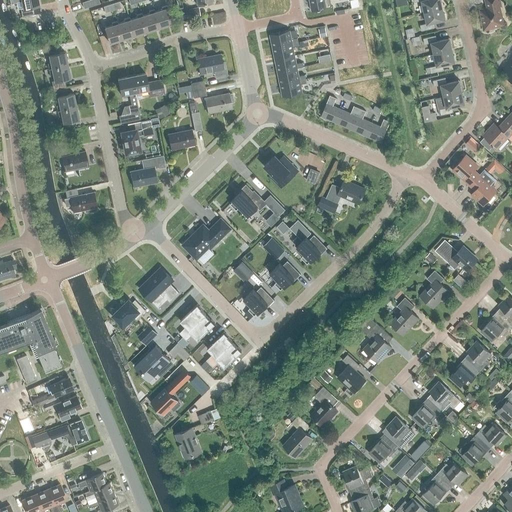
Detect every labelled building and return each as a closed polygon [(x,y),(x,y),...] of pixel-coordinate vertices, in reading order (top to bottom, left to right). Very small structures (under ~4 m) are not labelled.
[(37,0),(18,0),(19,2),(21,1),(22,9),(20,9),(22,17),(34,15),(33,7),(39,6),(37,0)] [(92,6),(90,0),(82,3),(84,9),(92,6)] [(331,7),(329,0),(309,0),(311,10),(311,11),(331,7)] [(421,1),(424,12),(442,8),(441,3),(441,2),(440,0),(413,0),(414,2),(421,1)] [(482,21),(481,21),(483,30),(493,28),(492,27),(503,25),(499,7),(501,6),(499,0),(485,0),(486,4),(487,4),(488,8),(480,10),(482,21)] [(119,2),(111,5),(113,11),(121,8),(119,2)] [(113,11),(111,5),(103,7),(105,13),(113,11)] [(162,10),(154,12),(159,28),(172,24),(166,6),(161,7),(162,10)] [(178,11),(179,20),(200,16),(198,7),(178,11)] [(442,8),(424,12),(427,24),(420,25),(421,31),(434,28),(432,23),(444,20),(444,21),(445,21),(444,20),(445,19),(444,13),(443,14),(442,8)] [(149,14),(142,16),(147,32),(159,28),(154,12),(154,9),(148,11),(149,14)] [(141,13),(138,14),(136,15),(137,18),(129,20),(135,36),(147,32),(142,16),(141,13)] [(122,39),(135,36),(129,20),(129,17),(123,19),(124,21),(117,24),(122,39)] [(109,44),(122,39),(117,24),(116,21),(111,23),(112,25),(104,28),(109,44)] [(407,38),(414,36),(413,28),(405,30),(407,38)] [(280,31),(278,31),(279,33),(269,34),(270,36),(272,46),(272,47),(298,42),(297,38),(291,39),(289,30),(280,32),(280,31)] [(413,46),(421,44),(419,36),(411,38),(413,46)] [(431,43),(434,54),(451,50),(450,45),(451,45),(450,39),(449,39),(449,38),(448,38),(448,39),(437,41),(435,36),(423,39),(424,45),(431,43)] [(293,47),(299,46),(298,42),(272,47),(272,48),(274,58),(274,60),(294,56),(293,47)] [(47,64),(48,69),(67,65),(64,52),(58,53),(57,45),(44,48),(46,57),(48,56),(50,63),(47,64)] [(451,50),(434,54),(436,66),(429,67),(431,73),(443,70),(442,65),(453,62),(454,63),(454,62),(455,62),(454,56),(453,56),(451,50)] [(220,54),(196,59),(199,75),(214,72),(215,77),(226,75),(224,62),(222,63),(220,54)] [(297,68),(303,67),(302,63),(296,64),(294,56),(274,60),(275,61),(277,71),(277,72),(297,68)] [(51,82),(53,89),(65,86),(64,79),(70,78),(67,65),(48,69),(50,74),(52,74),(54,81),(51,82)] [(277,73),(279,83),(279,84),(305,79),(304,75),(299,76),(297,68),(277,72),(277,73)] [(145,73),(131,76),(136,100),(141,99),(142,99),(140,91),(148,90),(147,83),(145,73)] [(131,76),(117,79),(121,95),(129,94),(131,105),(128,106),(130,114),(118,116),(120,123),(140,119),(136,100),(131,76)] [(441,85),(443,96),(461,92),(460,87),(461,87),(459,81),(458,81),(458,80),(458,81),(446,84),(445,78),(432,81),(434,87),(441,85)] [(282,97),(302,93),(300,84),(306,83),(305,79),(279,84),(280,86),(280,85),(282,95),(282,96),(282,97)] [(161,80),(147,83),(148,90),(150,97),(156,95),(164,94),(161,83),(161,80)] [(203,81),(190,84),(191,85),(192,91),(205,88),(203,81)] [(56,106),(57,111),(76,107),(73,94),(67,95),(65,86),(53,89),(55,98),(57,98),(59,105),(56,106)] [(205,88),(192,91),(193,97),(193,98),(206,96),(206,95),(205,88)] [(461,92),(443,96),(446,108),(439,109),(440,115),(453,112),(452,107),(463,104),(463,105),(464,105),(464,104),(465,104),(463,98),(462,98),(461,92)] [(232,109),(228,93),(204,98),(207,114),(232,109)] [(321,116),(336,123),(341,110),(333,106),(336,98),(330,96),(321,116)] [(422,102),(423,108),(434,106),(432,100),(422,102)] [(159,119),(169,114),(164,105),(154,110),(159,119)] [(336,123),(350,129),(360,109),(354,106),(350,114),(341,110),(336,123)] [(76,107),(57,111),(58,116),(61,115),(62,123),(60,123),(62,132),(74,129),(73,121),(79,120),(76,107)] [(350,129),(365,136),(371,123),(362,119),(366,111),(360,109),(350,129)] [(197,112),(191,114),(194,131),(202,130),(198,112),(197,112)] [(423,115),(424,123),(437,120),(435,112),(430,113),(423,115)] [(511,112),(503,122),(511,130),(511,112)] [(128,132),(122,133),(126,153),(138,150),(136,137),(153,133),(151,128),(159,126),(157,116),(149,117),(150,120),(140,121),(127,124),(128,132)] [(371,123),(365,136),(380,142),(389,122),(383,119),(380,127),(371,123)] [(511,132),(511,130),(503,122),(498,128),(494,124),(483,135),(497,149),(507,137),(511,132)] [(191,129),(167,134),(170,150),(195,145),(191,129)] [(471,149),(475,144),(469,139),(465,144),(471,149)] [(88,167),(85,151),(69,154),(68,147),(56,150),(58,157),(61,157),(64,172),(88,167)] [(275,155),(265,165),(280,180),(290,170),(289,170),(294,165),(287,158),(282,162),(275,155)] [(452,170),(470,185),(479,175),(473,171),(477,166),(465,155),(452,170)] [(143,169),(129,171),(133,187),(157,183),(154,167),(157,166),(158,169),(165,167),(163,156),(141,160),(143,169)] [(497,166),(503,171),(505,169),(494,159),(485,169),(490,173),(497,166)] [(313,183),(317,172),(311,169),(306,181),(313,183)] [(479,175),(470,185),(475,190),(471,195),(483,205),(496,191),(490,185),(495,180),(484,170),(479,175)] [(318,206),(333,213),(341,196),(358,204),(365,189),(344,180),(340,188),(332,184),(325,198),(322,197),(318,206)] [(239,208),(250,220),(251,219),(248,216),(257,208),(260,211),(266,205),(267,204),(264,201),(259,195),(258,197),(245,184),(236,194),(238,196),(230,204),(236,210),(239,208)] [(71,205),(73,213),(97,208),(94,192),(78,196),(76,189),(65,191),(66,198),(64,198),(66,206),(71,205)] [(267,204),(266,205),(278,217),(285,210),(270,195),(271,196),(265,201),(264,200),(264,201),(267,204)] [(208,231),(203,226),(184,245),(196,258),(208,246),(210,248),(230,228),(221,219),(208,231)] [(302,241),(296,247),(295,245),(295,246),(303,255),(301,257),(307,264),(310,261),(311,262),(316,257),(317,258),(318,258),(316,256),(325,248),(326,249),(327,248),(314,235),(313,235),(314,236),(310,241),(309,240),(306,238),(311,233),(298,219),(289,227),(289,228),(302,241)] [(283,220),(276,227),(283,234),(283,233),(282,232),(287,226),(289,228),(289,227),(283,220)] [(272,246),(268,250),(276,258),(284,251),(271,238),(267,242),(272,246)] [(439,246),(434,251),(442,258),(448,263),(454,269),(459,263),(467,270),(477,259),(462,246),(456,253),(451,248),(445,243),(441,248),(439,246)] [(425,258),(432,264),(436,259),(429,253),(425,258)] [(16,268),(13,260),(0,264),(0,279),(15,275),(13,270),(16,268)] [(268,271),(268,272),(277,281),(274,284),(280,290),(283,287),(284,288),(289,283),(291,284),(290,283),(299,274),(300,275),(300,274),(287,261),(286,261),(288,262),(283,267),(279,263),(270,273),(268,271)] [(233,270),(244,282),(253,273),(241,262),(233,270)] [(139,289),(152,302),(157,307),(159,309),(159,308),(157,306),(155,304),(163,296),(170,302),(179,293),(178,293),(177,294),(168,285),(173,280),(171,279),(161,268),(139,289)] [(420,296),(432,308),(448,291),(439,284),(444,279),(434,270),(426,278),(432,283),(420,296)] [(242,298),(250,307),(248,309),(254,316),(257,313),(258,314),(263,309),(264,310),(265,309),(264,308),(272,300),(274,301),(274,300),(261,287),(260,287),(261,288),(257,293),(253,289),(243,298),(242,297),(242,298)] [(392,293),(398,299),(405,292),(399,287),(392,293)] [(500,307),(496,312),(511,325),(511,323),(511,299),(507,295),(498,305),(500,307)] [(390,324),(402,335),(418,318),(410,311),(414,306),(404,298),(396,306),(402,311),(390,324)] [(127,300),(112,315),(123,327),(133,317),(138,312),(140,315),(145,311),(135,300),(131,304),(127,300)] [(186,327),(180,333),(183,337),(205,315),(206,315),(201,309),(201,308),(198,305),(180,321),(186,327)] [(0,351),(28,342),(34,356),(37,355),(44,372),(61,365),(53,347),(56,346),(40,309),(29,315),(25,317),(8,324),(0,326),(0,351)] [(511,325),(496,312),(491,317),(493,318),(480,331),(491,341),(498,333),(501,335),(511,325)] [(205,315),(183,337),(186,340),(192,334),(198,340),(215,324),(211,320),(206,315),(205,315)] [(385,332),(368,317),(358,328),(371,340),(363,349),(377,362),(391,347),(380,337),(385,332)] [(227,336),(228,336),(224,332),(207,349),(213,354),(206,361),(210,364),(233,342),(227,336)] [(469,353),(464,358),(479,371),(488,361),(485,359),(490,354),(476,341),(466,351),(469,353)] [(237,348),(232,343),(233,342),(210,364),(213,367),(219,362),(224,367),(241,351),(238,347),(237,348)] [(156,344),(135,364),(136,365),(137,363),(152,378),(171,359),(156,344)] [(508,361),(511,356),(511,353),(509,350),(503,357),(508,361)] [(337,377),(354,393),(365,380),(356,371),(360,367),(347,355),(342,361),(348,366),(337,377)] [(479,371),(464,358),(460,363),(461,364),(449,377),(459,387),(467,378),(470,381),(479,371)] [(328,383),(333,378),(324,371),(320,376),(328,383)] [(491,380),(496,375),(492,372),(487,377),(491,380)] [(29,377),(24,379),(26,383),(36,380),(34,375),(29,377)] [(191,381),(203,393),(209,388),(196,375),(191,381)] [(172,394),(184,382),(178,376),(166,388),(165,388),(150,402),(163,415),(169,409),(172,412),(179,406),(175,403),(178,400),(172,394)] [(53,394),(47,397),(49,402),(55,399),(55,397),(73,389),(68,377),(49,385),(53,394)] [(309,383),(317,389),(321,385),(314,378),(309,383)] [(431,394),(427,398),(441,412),(449,404),(454,408),(460,401),(438,381),(429,392),(431,394)] [(310,415),(323,427),(337,411),(326,401),(331,395),(323,387),(314,396),(321,403),(310,415)] [(511,393),(510,392),(501,401),(500,400),(493,408),(497,411),(496,413),(506,422),(511,415),(511,393)] [(464,398),(469,404),(474,399),(469,393),(464,398)] [(54,399),(27,411),(29,415),(29,417),(55,406),(61,420),(69,417),(67,413),(81,407),(76,395),(63,401),(61,396),(54,399)] [(46,395),(31,401),(33,407),(48,401),(46,395)] [(441,412),(427,398),(422,403),(424,404),(411,418),(422,427),(429,419),(432,421),(441,412)] [(469,405),(475,410),(479,405),(473,400),(469,405)] [(454,420),(460,415),(454,410),(449,416),(454,420)] [(210,411),(198,416),(201,425),(214,420),(210,411)] [(292,421),(296,416),(291,412),(287,416),(292,421)] [(297,429),(283,446),(295,457),(312,439),(304,432),(309,426),(298,415),(291,423),(297,429)] [(405,444),(414,434),(395,417),(386,427),(388,429),(384,433),(398,447),(403,442),(405,444)] [(29,419),(20,422),(25,437),(34,433),(29,419)] [(59,427),(51,430),(47,432),(50,440),(62,436),(68,438),(71,445),(77,443),(87,439),(80,420),(59,428),(59,427)] [(485,425),(475,435),(490,448),(494,443),(496,445),(506,435),(492,422),(487,427),(485,425)] [(192,427),(175,434),(185,459),(202,452),(192,427)] [(36,448),(51,443),(47,432),(31,437),(30,435),(25,437),(29,449),(35,447),(36,448)] [(398,447),(384,433),(379,438),(381,439),(368,453),(379,462),(386,454),(389,457),(398,447)] [(461,456),(472,465),(484,452),(486,453),(490,448),(475,435),(467,444),(466,443),(459,450),(463,454),(461,456)] [(424,442),(411,456),(416,461),(429,446),(424,442)] [(405,472),(413,463),(406,456),(398,465),(405,472)] [(413,466),(420,472),(426,466),(420,459),(413,466)] [(446,464),(437,474),(451,487),(455,483),(458,485),(467,474),(453,462),(449,466),(446,464)] [(348,489),(350,495),(369,488),(365,479),(372,477),(368,467),(358,472),(356,466),(343,471),(350,488),(348,489)] [(102,473),(77,483),(79,488),(87,485),(89,491),(106,484),(102,473)] [(451,487),(437,474),(428,484),(430,486),(423,495),(433,504),(445,491),(447,492),(451,487)] [(389,479),(384,484),(388,488),(392,483),(389,479)] [(276,494),(283,511),(288,511),(301,507),(295,493),(298,492),(294,485),(287,488),(284,480),(269,486),(273,495),(276,494)] [(394,487),(401,493),(405,488),(399,482),(394,487)] [(89,491),(84,493),(86,498),(94,494),(96,500),(113,494),(109,483),(106,484),(89,491)] [(51,488),(47,489),(56,511),(61,511),(62,511),(58,504),(67,500),(60,484),(51,488)] [(369,488),(350,495),(353,501),(350,502),(354,511),(362,511),(380,505),(377,497),(373,499),(369,488)] [(49,508),(51,511),(56,511),(47,489),(34,495),(41,511),(42,511),(49,508)] [(98,505),(101,511),(118,504),(113,494),(96,500),(88,503),(90,508),(98,505)] [(26,511),(41,511),(42,511),(41,511),(34,495),(22,500),(26,511)] [(405,501),(395,511),(396,511),(425,511),(426,511),(412,499),(408,504),(405,501)] [(385,511),(387,511),(392,508),(387,503),(382,509),(385,511)]
